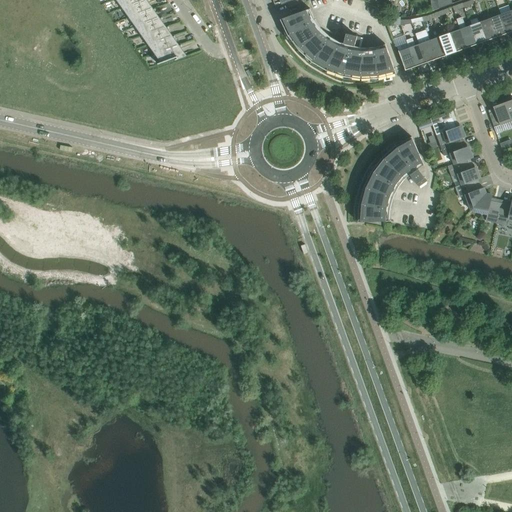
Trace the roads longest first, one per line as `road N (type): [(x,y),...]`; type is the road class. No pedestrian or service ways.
road 1 (tertiary): [(423,511),(299,170)]
road 2 (tertiary): [(285,175),(406,511)]
road 3 (tertiary): [(159,156),(0,121)]
road 4 (tertiary): [(285,119),(244,0)]
road 5 (unclassified): [(465,82),(348,125)]
